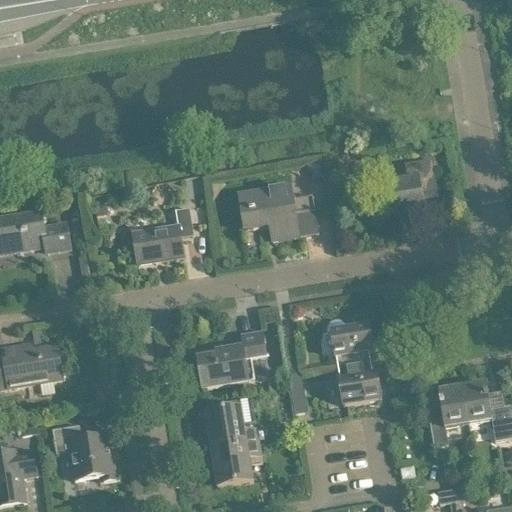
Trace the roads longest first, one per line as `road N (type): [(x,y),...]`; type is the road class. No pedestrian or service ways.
road 1 (residential): [(136,300),(498,242)]
road 2 (residential): [(498,242),(460,0)]
road 3 (residential): [(171,511),(136,300)]
road 4 (residential): [(0,324),(136,300)]
